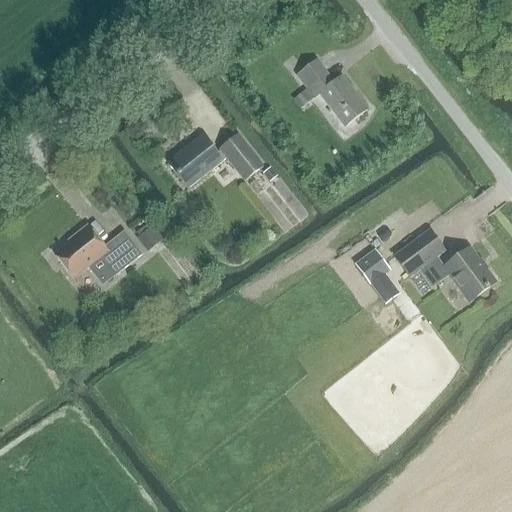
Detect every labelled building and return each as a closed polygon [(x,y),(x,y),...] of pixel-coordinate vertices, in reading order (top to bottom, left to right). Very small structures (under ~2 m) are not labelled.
[(297,77),(314,99),(319,95),(344,128),(366,111),(341,78),(333,84),(316,62),(297,77)] [(310,103),(303,94),(294,101),(301,110),(310,103)] [(244,183),(262,168),(238,137),(219,152),(220,152),(216,155),(202,138),(167,165),(188,191),(226,160),(244,183)] [(277,178),(270,169),(262,175),(269,184),(277,178)] [(166,237),(154,223),(134,239),(146,253),(166,237)] [(124,233),(114,240),(103,249),(86,228),(73,238),(75,240),(54,257),(72,280),(99,260),(114,279),(142,257),(124,233)] [(468,304),(495,283),(470,249),(443,269),(436,259),(443,253),(428,232),(394,257),(409,279),(419,272),(431,289),(447,277),(468,304)] [(375,251),(354,266),(369,287),(370,287),(385,307),(400,296),(385,276),(390,272),(375,251)]
